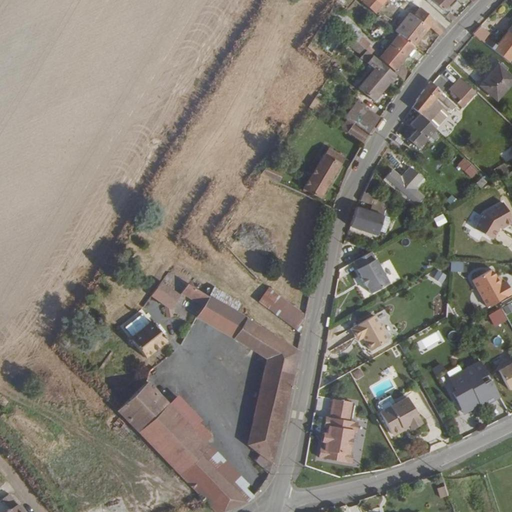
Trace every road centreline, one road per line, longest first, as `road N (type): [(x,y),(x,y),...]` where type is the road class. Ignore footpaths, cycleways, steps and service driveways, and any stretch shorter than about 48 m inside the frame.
road 1 (tertiary): [(489,0),(419,79),(343,205),(274,502)]
road 2 (residential): [(511,424),(364,483),(274,502)]
